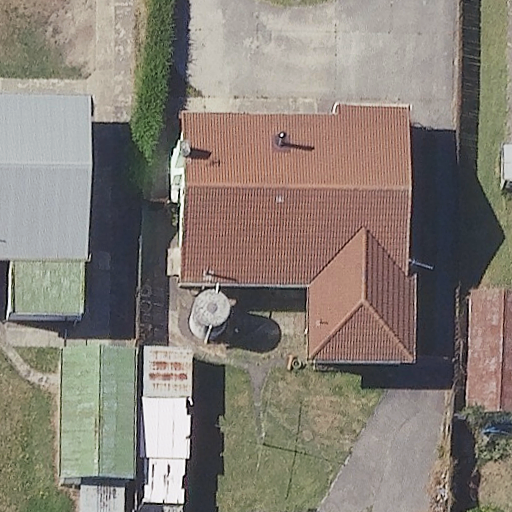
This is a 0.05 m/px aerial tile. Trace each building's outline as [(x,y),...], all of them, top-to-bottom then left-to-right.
[(82,113),(0,110),(0,325),(77,327),(82,113)] [(403,373),(396,128),(171,135),(176,299),(304,295),(306,375),(403,373)] [(511,422),(511,304),(471,304),(469,421),(511,422)] [(129,358),(65,355),(59,485),(124,488),(129,358)] [(189,357),(147,356),(145,510),(187,511),(189,357)]
